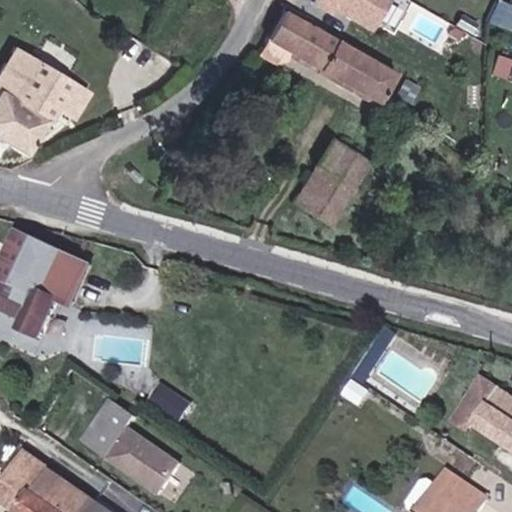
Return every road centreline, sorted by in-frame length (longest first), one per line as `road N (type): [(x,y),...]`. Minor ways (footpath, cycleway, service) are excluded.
road 1 (tertiary): [(44,196),(511,332)]
road 2 (unclassified): [(260,0),(221,69),(166,118),(104,150),(44,196)]
